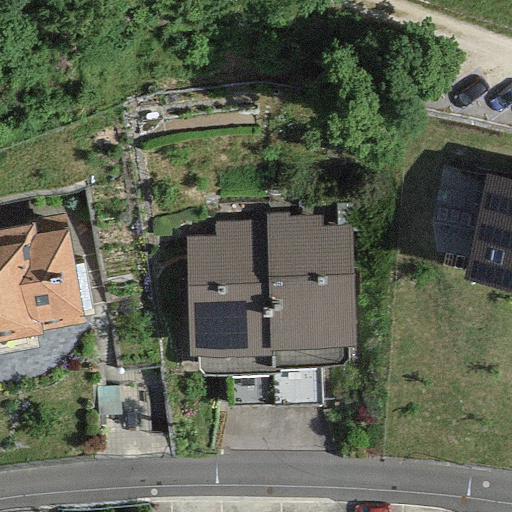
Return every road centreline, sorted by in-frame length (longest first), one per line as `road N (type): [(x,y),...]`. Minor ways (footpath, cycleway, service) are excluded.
road 1 (residential): [(511,496),(329,475),(124,474),(0,484)]
road 2 (track): [(511,64),(434,40),(366,0)]
